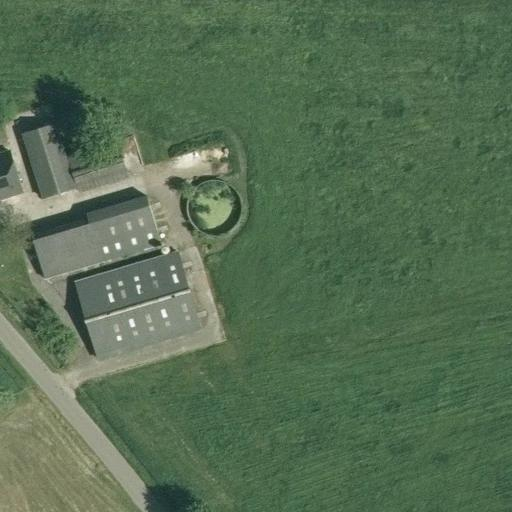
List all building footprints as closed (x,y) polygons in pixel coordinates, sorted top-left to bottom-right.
[(22,133),(43,198),(75,187),(54,123),(22,133)] [(79,191),(128,175),(117,140),(68,156),(79,191)] [(0,198),(23,192),(10,152),(0,154),(0,198)] [(187,207),(187,208),(187,209),(187,210),(187,211),(187,212),(188,213),(188,214),(188,215),(188,216),(189,217),(189,218),(189,219),(190,220),(190,221),(191,221),(191,222),(192,223),(192,224),(193,225),(194,226),(195,227),(196,228),(197,229),(198,230),(199,230),(200,231),(201,232),(202,232),(203,233),(204,233),(205,234),(206,234),(207,235),(208,235),(209,235),(210,235),(211,235),(212,235),(213,236),(214,236),(215,236),(216,236),(217,236),(217,235),(218,235),(219,235),(220,235),(221,235),(222,235),(223,234),(224,234),(225,234),(226,233),(227,233),(228,232),(229,232),(230,231),(231,231),(231,230),(232,230),(233,229),(234,228),(235,227),(236,226),(237,225),(237,224),(238,223),(239,222),(239,221),(240,220),(240,219),(241,218),(241,217),(242,216),(242,215),(242,214),(242,213),(242,212),(242,211),(243,210),(243,209),(243,208),(243,207),(243,206),(242,205),(242,204),(242,203),(242,202),(242,201),(242,200),(241,199),(241,198),(240,197),(240,196),(240,195),(239,194),(239,193),(238,193),(238,192),(237,191),(236,190),(235,189),(235,188),(234,188),(233,187),(233,186),(232,186),(231,185),(230,185),(229,184),(228,183),(227,183),(226,182),(225,182),(224,182),(223,181),(222,181),(221,181),(220,181),(219,180),(218,180),(217,180),(216,180),(215,180),(214,180),(213,180),(212,180),(211,180),(210,180),(210,181),(209,181),(208,181),(207,181),(206,182),(205,182),(204,182),(203,183),(202,183),(202,184),(201,184),(200,184),(199,185),(198,186),(197,187),(196,187),(196,188),(195,189),(194,189),(194,190),(193,191),(192,192),(191,193),(191,194),(190,195),(190,196),(189,197),(189,198),(189,199),(188,200),(188,201),(188,202),(188,203),(187,204),(187,205),(187,206),(187,207)] [(32,233),(45,280),(162,245),(147,195),(88,212),(89,216),(32,233)] [(75,282),(97,361),(202,330),(178,251),(75,282)]
